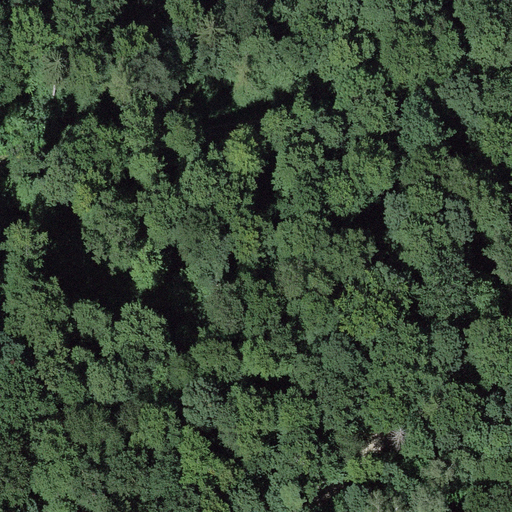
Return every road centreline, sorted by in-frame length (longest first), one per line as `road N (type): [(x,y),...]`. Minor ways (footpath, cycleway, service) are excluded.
road 1 (track): [(511,102),(228,127),(0,169)]
road 2 (track): [(429,412),(339,369),(277,352),(129,377),(0,345)]
road 3 (track): [(511,387),(401,422),(305,511)]
road 4 (track): [(511,469),(355,466)]
